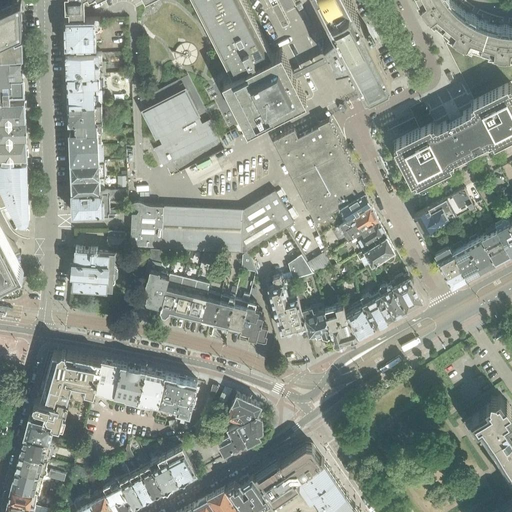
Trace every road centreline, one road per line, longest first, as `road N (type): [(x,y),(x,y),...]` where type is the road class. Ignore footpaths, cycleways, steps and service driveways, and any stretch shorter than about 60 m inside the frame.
road 1 (residential): [(40,332),(51,257),(45,0)]
road 2 (tertiary): [(297,399),(142,348),(40,332)]
road 3 (residential): [(395,213),(356,128),(431,73),(400,0)]
road 4 (tertiary): [(141,511),(312,414)]
road 5 (tertiary): [(446,303),(345,357),(314,394),(297,399)]
road 6 (tertiary): [(312,414),(456,321)]
road 7 (residential): [(40,332),(0,483)]
road 8 (residential): [(395,213),(511,151)]
